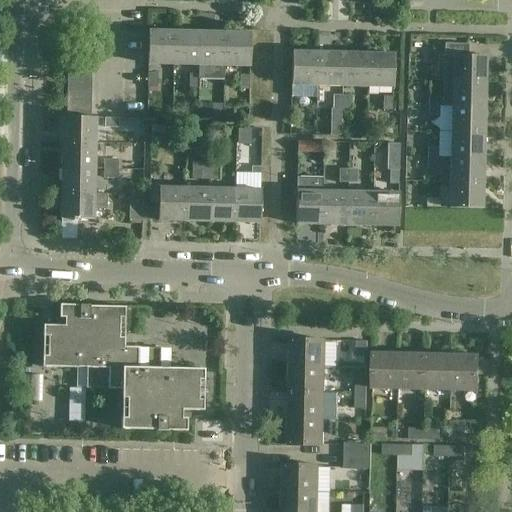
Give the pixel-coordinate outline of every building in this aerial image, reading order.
[(173,32),(148,31),(147,65),(172,65),(173,32)] [(199,33),(173,32),(172,65),(198,66),(199,33)] [(225,33),(199,33),(198,66),(224,67),(225,33)] [(250,34),(225,33),(224,67),(249,67),(250,34)] [(68,40),(68,53),(92,54),(92,41),(68,40)] [(444,60),(452,60),(452,82),(485,82),(486,57),(468,57),(468,47),(444,47),(444,60)] [(318,53),(292,52),(291,98),(317,98),(317,86),(318,53)] [(92,54),(68,53),(68,66),(92,67),(92,54)] [(343,53),(318,53),(317,86),(342,87),(343,53)] [(368,54),(343,53),(342,87),(368,88),(368,54)] [(394,55),(368,54),(368,88),(393,88),(394,55)] [(92,67),(68,66),(67,79),(92,79),(92,67)] [(147,88),(157,88),(157,74),(148,74),(147,88)] [(198,75),(189,75),(189,89),(198,89),(198,75)] [(208,75),(198,75),(198,89),(208,89),(208,75)] [(249,76),(239,76),(238,90),(249,90),(249,76)] [(92,79),(67,79),(67,92),(91,92),(92,79)] [(485,82),(452,82),(444,82),(443,98),(443,107),(451,107),(485,108),(485,82)] [(91,92),(67,92),(67,105),(91,105),(91,92)] [(333,110),(342,110),(342,96),(333,96),(333,110)] [(351,96),(342,96),(342,110),(351,110),(351,96)] [(393,97),(383,97),(383,111),(393,111),(393,97)] [(443,98),(429,97),(428,107),(443,107),(443,98)] [(91,105),(67,105),(66,117),(91,118),(91,105)] [(443,107),(428,107),(428,116),(442,116),(443,107)] [(485,108),(451,107),(451,132),(484,133),(485,108)] [(62,117),(62,143),(96,144),(96,138),(96,118),(91,118),(66,117),(62,117)] [(105,119),(105,124),(105,128),(119,129),(119,119),(105,119)] [(234,119),(232,154),(250,155),(252,120),(234,119)] [(484,133),(451,132),(450,158),(483,159),(484,133)] [(323,143),(298,142),(297,152),(323,153),(323,143)] [(96,144),(62,143),(61,168),(95,169),(96,144)] [(441,149),(428,149),(427,157),(441,157),(441,149)] [(441,157),(427,157),(427,167),(441,167),(441,157)] [(483,159),(450,158),(449,183),(483,184),(483,159)] [(104,160),(104,169),(118,170),(118,161),(118,160),(104,160)] [(224,162),(224,176),(250,177),(251,164),(224,162)] [(210,167),(201,166),(201,179),(210,179),(210,167)] [(219,167),(210,167),(210,179),(219,179),(219,167)] [(261,168),(251,167),(251,181),(261,182),(261,168)] [(95,169),(61,168),(61,194),(94,194),(95,169)] [(104,169),(104,179),(118,179),(118,170),(104,169)] [(339,184),(348,184),(348,170),(339,170),(339,184)] [(357,170),(348,170),(348,184),(357,185),(357,170)] [(390,171),(389,187),(398,187),(399,171),(390,171)] [(297,178),(297,191),(296,225),(322,225),(322,192),(323,179),(297,178)] [(483,184),(449,183),(449,209),(482,209),(483,184)] [(158,188),(149,188),(149,203),(158,204),(158,221),(184,222),(184,188),(158,188)] [(209,189),(184,188),(184,222),(208,223),(209,189)] [(235,190),(209,189),(208,223),(234,223),(235,190)] [(261,190),(235,190),(234,223),(260,224),(261,190)] [(348,192),(322,192),(322,225),(347,226),(348,192)] [(373,193),(348,192),(347,226),(372,226),(373,193)] [(399,194),(373,193),(372,226),(398,227),(399,194)] [(106,194),(94,194),(61,194),(60,219),(72,220),(72,222),(76,222),(76,220),(94,220),(94,210),(106,210),(106,194)] [(142,197),(130,196),(129,221),(142,221),(142,197)] [(441,198),(426,198),(426,209),(440,209),(441,198)] [(59,306),(59,319),(65,319),(64,327),(43,326),(42,338),(44,338),(44,337),(47,337),(47,357),(43,356),(43,355),(42,355),(42,368),(86,369),(85,389),(121,390),(121,400),(122,400),(122,399),(126,399),(126,419),(122,419),(122,417),(121,418),(121,430),(156,431),(186,432),(186,419),(181,419),(181,411),(203,412),(203,399),(202,399),(202,401),(198,401),(198,381),(202,381),(202,382),(203,382),(204,370),(160,369),(160,349),(124,348),(124,337),(123,337),(123,338),(119,338),(119,319),(123,319),(123,320),(125,320),(125,308),(89,307),(89,306),(59,306)] [(168,335),(183,334),(183,317),(167,318),(168,335)] [(326,341),(291,340),(291,352),(292,352),(291,367),(325,368),(326,341)] [(368,342),(357,342),(357,357),(368,357),(368,342)] [(385,354),(373,354),(373,374),(373,390),(399,390),(399,356),(385,355),(385,354)] [(415,356),(399,356),(399,390),(426,391),(426,355),(415,355),(415,356)] [(437,356),(426,355),(426,391),(451,391),(452,357),(437,357),(437,356)] [(467,357),(452,357),(451,391),(478,392),(479,357),(467,356),(467,357)] [(325,368),(291,367),(291,382),(290,382),(290,393),(325,394),(325,368)] [(29,376),(29,402),(41,402),(42,376),(29,376)] [(59,378),(57,411),(77,412),(78,379),(59,378)] [(367,395),(367,380),(356,380),(356,395),(367,395)] [(325,394),(290,393),(289,404),(291,404),(290,419),(324,420),(325,394)] [(367,395),(356,395),(355,410),(366,410),(367,395)] [(324,420),(290,419),(290,434),(289,434),(288,446),(324,447),(324,420)] [(387,429),(372,428),(372,440),(387,440),(387,429)] [(424,430),(409,429),(409,440),(424,441),(424,430)] [(440,430),(424,430),(424,441),(439,441),(440,430)] [(465,441),(466,431),(450,430),(450,441),(465,441)] [(345,445),(345,457),(371,458),(372,445),(345,445)] [(383,457),(398,457),(398,446),(383,446),(383,457)] [(413,446),(398,446),(398,457),(413,457),(413,446)] [(435,446),(435,457),(450,458),(450,447),(435,446)] [(465,447),(450,447),(450,458),(465,459),(465,447)] [(371,458),(345,457),(344,470),(371,470),(371,458)] [(285,477),(285,491),(318,492),(319,466),(284,465),(284,477),(285,477)] [(317,511),(318,492),(285,491),(284,508),(283,507),(282,511),(317,511)] [(332,495),(331,510),(343,510),(344,496),(332,495)]
